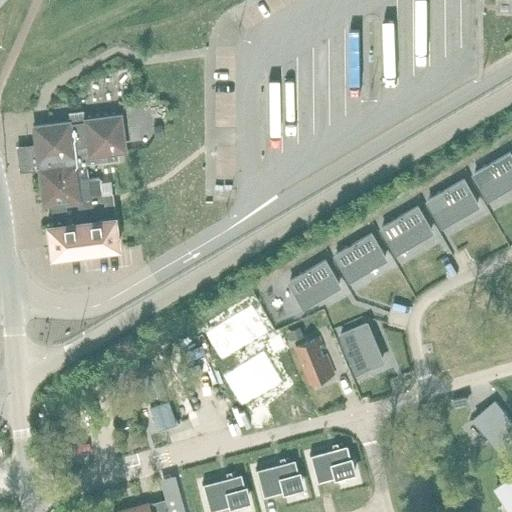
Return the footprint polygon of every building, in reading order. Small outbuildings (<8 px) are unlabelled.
[(125,150),(120,115),(85,119),(85,121),(82,122),(81,112),(70,113),(71,123),(69,124),(69,121),(33,126),(36,146),(24,147),(27,169),(39,168),(44,204),(52,202),(55,224),(47,225),(51,256),(119,248),(112,195),(102,196),(100,178),(88,179),(85,163),(118,159),(117,151),(125,150)] [(154,126),(155,137),(162,137),(161,125),(154,126)] [(475,173),(489,197),(511,183),(511,153),(511,151),(475,173)] [(443,224),(479,202),(464,179),(429,200),(443,224)] [(397,251),(433,229),(418,205),(383,227),(397,251)] [(372,233),(336,254),(350,279),(387,257),(372,233)] [(341,284),(326,260),(290,281),(304,305),(341,284)] [(511,284),(507,283),(499,307),(511,328),(511,327),(511,284)] [(448,316),(444,342),(463,346),(483,324),(470,303),(448,316)] [(357,373),(383,362),(366,324),(341,335),(357,373)] [(239,348),(259,340),(252,325),(233,333),(239,348)] [(291,330),(291,331),(294,338),(295,339),(304,335),(300,327),(291,330)] [(295,347),(310,385),(336,375),(321,336),(295,347)] [(281,382),(263,352),(224,376),(242,406),(281,382)] [(92,381),(96,388),(103,384),(99,377),(92,381)] [(465,396),(451,400),(453,408),(467,404),(465,396)] [(169,400),(150,406),(158,429),(176,423),(169,400)] [(511,440),(511,419),(495,400),(474,418),(501,450),(511,440)] [(310,455),(317,482),(356,472),(348,444),(340,447),(339,443),(334,444),(335,448),(310,455)] [(281,463),(256,470),(263,497),(302,486),(294,459),(286,461),(285,458),(280,459),(281,463)] [(226,473),(227,477),(202,484),(209,511),(248,500),(241,473),(232,476),(231,472),(226,473)] [(511,477),(497,487),(511,510),(511,477)] [(184,511),(180,496),(149,504),(148,503),(116,511),(184,511)]
